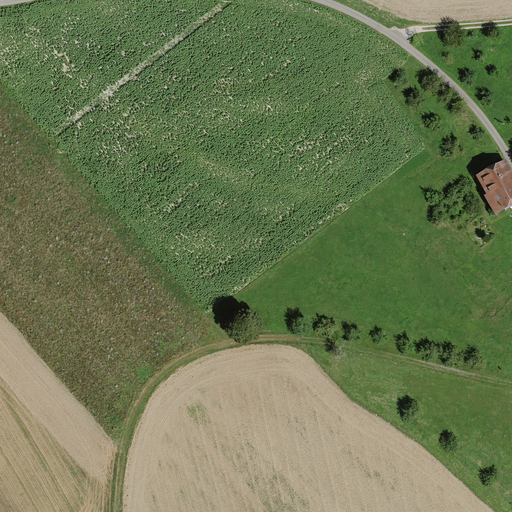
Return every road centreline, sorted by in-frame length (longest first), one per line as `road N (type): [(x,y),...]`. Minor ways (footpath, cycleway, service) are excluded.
road 1 (track): [(117,511),(137,409),(176,364),(210,348),(268,337),(315,340),(511,385)]
road 2 (residential): [(511,165),(445,81),(390,36),(311,0)]
road 3 (track): [(390,36),(511,21)]
